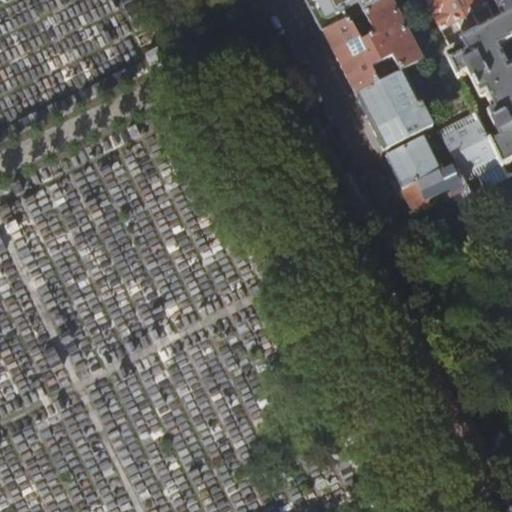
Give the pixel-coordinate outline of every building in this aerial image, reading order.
[(387,0),(307,0),(306,4),(322,34),(347,21),(362,14),(387,0)] [(421,63),(388,0),(387,0),(362,14),(373,36),(359,43),(347,21),(322,34),(338,65),(355,97),(378,85),(369,69),(390,59),(398,75),(403,72),(421,63)] [(487,7),(483,0),(424,0),(441,31),(487,7)] [(511,0),(491,0),(502,21),(511,15),(511,0)] [(511,15),(502,21),(461,42),(466,53),(449,62),(458,78),(467,73),(479,97),(486,94),(493,109),(487,112),(499,138),(489,143),(501,168),(511,162),(511,64),(509,66),(500,48),(511,41),(511,15)] [(403,72),(398,75),(378,85),(355,97),(356,100),(383,152),(431,127),(403,72)] [(507,179),(501,168),(489,143),(475,114),(438,132),(473,196),(507,179)] [(386,158),(403,191),(440,172),(424,139),(386,158)] [(440,172),(403,191),(412,207),(432,197),(431,195),(448,187),(453,196),(463,190),(452,166),(440,172)]
